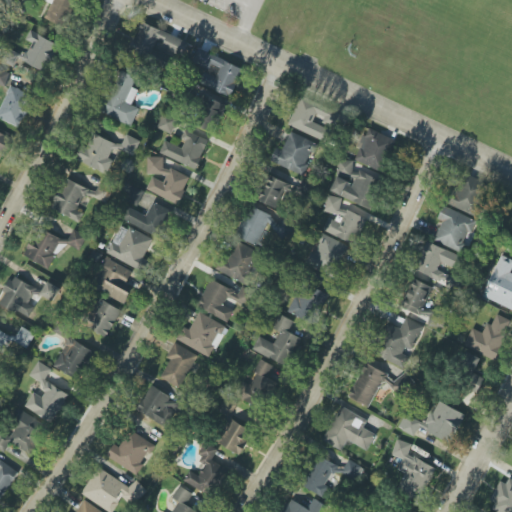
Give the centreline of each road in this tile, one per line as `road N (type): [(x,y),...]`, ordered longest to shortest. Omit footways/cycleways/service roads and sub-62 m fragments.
road 1 (residential): [(33,511),(165,307),(285,64)]
road 2 (residential): [(242,511),(328,372),(443,139)]
road 3 (residential): [(150,0),(511,171)]
road 4 (residential): [(0,233),(118,0)]
road 5 (residential): [(445,511),(511,392)]
